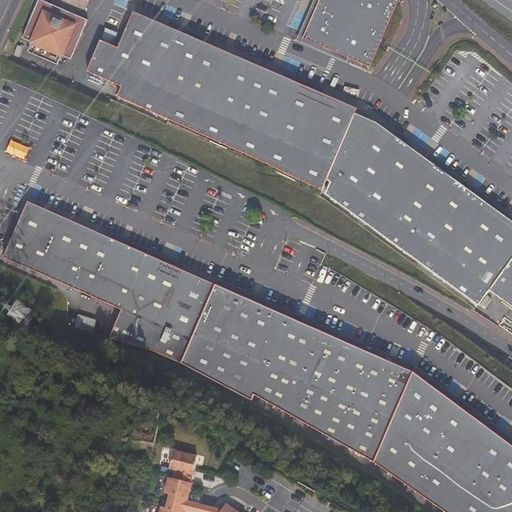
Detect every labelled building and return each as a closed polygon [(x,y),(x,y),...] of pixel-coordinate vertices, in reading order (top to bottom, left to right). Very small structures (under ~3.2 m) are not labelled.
[(71,59),(89,20),(44,0),(38,0),(22,38),(32,42),(28,51),(57,64),(61,55),(71,59)] [(368,67),(395,2),(391,0),(319,0),(303,38),(368,67)] [(354,107),(356,103),(276,69),(134,10),(117,45),(100,39),(87,69),(121,84),(118,92),(323,183),(321,186),(479,300),(481,298),(487,290),(490,285),(511,253),(511,217),(504,211),(472,188),(374,116),(354,107)] [(181,365),(220,385),(249,400),(252,396),(374,463),(401,482),(443,511),(511,511),(511,446),(449,401),(412,373),(256,302),(216,285),(175,267),(28,202),(3,259),(86,294),(118,309),(109,339),(156,352),(181,365)] [(511,300),(511,253),(490,285),(511,300)] [(486,302),(493,294),(487,290),(481,298),(486,302)] [(75,326),(93,331),(96,319),(78,314),(75,326)] [(121,439),(151,447),(154,433),(124,425),(121,439)] [(159,511),(182,511),(184,507),(186,497),(198,455),(177,448),(173,464),(179,466),(177,473),(172,473),(168,487),(172,489),(170,499),(165,499),(161,508),(159,511)] [(220,511),(224,507),(186,497),(184,507),(204,511),(220,511)] [(241,511),(226,503),(224,507),(220,511),(241,511)]
